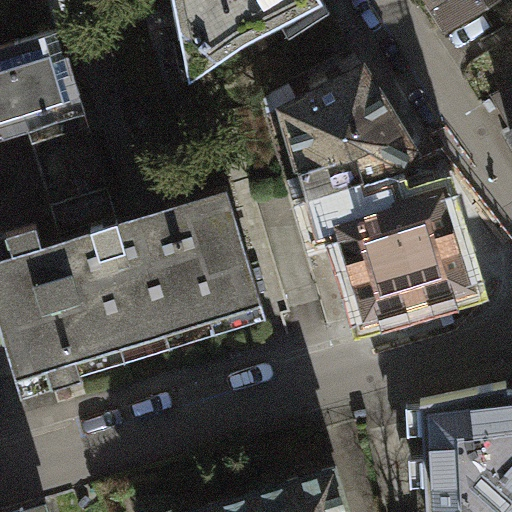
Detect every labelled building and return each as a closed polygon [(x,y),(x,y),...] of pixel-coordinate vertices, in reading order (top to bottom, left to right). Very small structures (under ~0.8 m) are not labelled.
[(174,0),(180,32),(173,39),(180,81),(247,38),(321,0),(174,0)] [(433,0),(446,21),(480,0),(433,0)] [(0,135),(28,127),(85,110),(66,51),(61,51),(52,25),(0,42),(0,135)] [(275,104),(301,191),(354,177),(395,165),(405,144),(354,61),(275,104)] [(511,86),(495,94),(511,123),(511,86)] [(85,110),(28,127),(59,236),(117,219),(85,110)] [(330,223),(358,313),(463,279),(435,188),(390,201),(384,178),(357,186),(354,177),(301,191),(310,228),(330,223)] [(0,253),(0,322),(15,373),(45,364),(50,381),(82,371),(77,354),(262,299),(227,185),(117,219),(59,236),(0,253)] [(511,511),(511,389),(507,390),(504,380),(422,401),(428,511),(511,511)] [(346,511),(333,465),(173,511),(346,511)]
